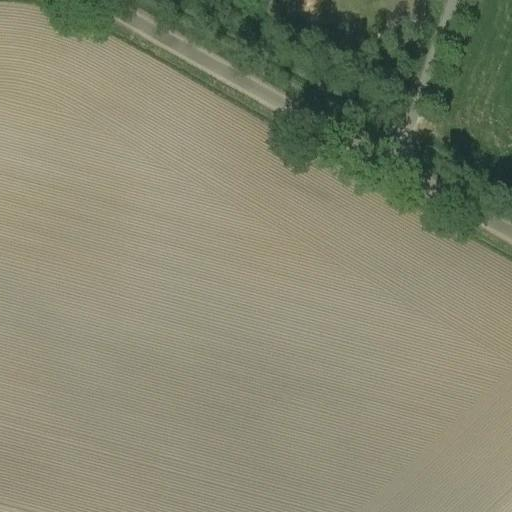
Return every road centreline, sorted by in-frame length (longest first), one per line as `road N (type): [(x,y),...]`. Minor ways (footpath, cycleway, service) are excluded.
road 1 (unclassified): [(399,155),(123,0)]
road 2 (unclassified): [(399,155),(458,0)]
road 3 (unclassified): [(511,215),(399,155)]
